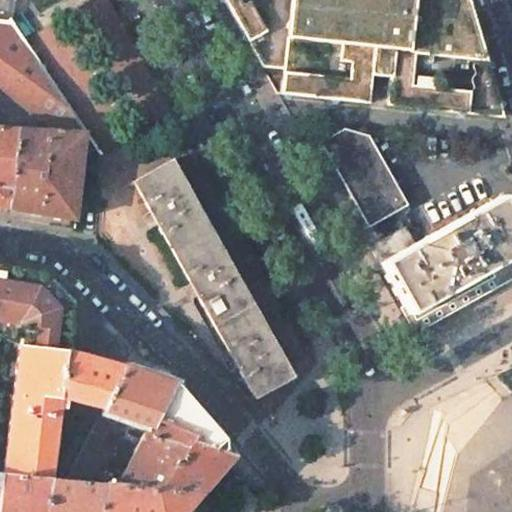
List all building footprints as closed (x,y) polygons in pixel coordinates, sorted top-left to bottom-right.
[(289,0),(224,0),(262,67),(283,68),(289,0)] [(414,34),(417,0),(289,0),(283,68),(369,78),(389,80),(409,82),(414,34)] [(494,91),(466,0),(417,0),(414,34),(409,82),(494,91)] [(11,25),(0,23),(0,88),(56,129),(56,132),(84,133),(73,117),(21,38),(16,32),(11,25)] [(369,78),(283,68),(281,94),(367,103),(369,78)] [(409,82),(389,80),(386,106),(501,119),(494,91),(409,82)] [(365,127),(344,125),(319,139),(341,181),(366,227),(396,210),(405,204),(381,159),(382,159),(365,127)] [(0,207),(9,209),(18,130),(0,128),(0,207)] [(18,130),(9,209),(36,214),(76,220),(84,133),(56,132),(18,130)] [(233,361),(253,398),(292,377),(170,160),(132,181),(153,218),(193,290),(233,361)] [(508,214),(498,196),(486,203),(439,230),(415,243),(379,263),(384,271),(408,314),(449,290),(453,298),(481,283),(476,275),(511,254),(511,212),(511,211),(508,214)] [(405,227),(370,246),(379,263),(415,243),(405,227)] [(449,290),(408,314),(416,328),(470,298),(511,274),(511,254),(476,275),(481,283),(453,298),(449,290)] [(19,345),(67,350),(72,303),(44,274),(0,266),(0,334),(4,335),(7,339),(10,342),(14,344),(17,345),(19,345)] [(59,397),(67,350),(19,345),(10,413),(56,418),(59,397)] [(103,408),(124,366),(77,353),(67,350),(59,397),(103,408)] [(170,385),(171,383),(148,375),(124,366),(103,408),(102,410),(116,415),(146,426),(150,419),(170,385)] [(177,385),(171,383),(170,385),(150,419),(160,423),(196,436),(191,442),(233,456),(236,452),(213,426),(180,389),(177,385)] [(116,415),(102,410),(66,479),(86,481),(116,415)] [(56,418),(10,413),(2,472),(48,477),(56,418)] [(155,489),(191,442),(196,436),(160,423),(150,419),(146,426),(115,484),(155,489)] [(155,489),(200,494),(225,465),(233,456),(191,442),(155,489)] [(0,472),(0,511),(45,511),(48,477),(2,472),(0,472)] [(48,477),(45,511),(112,511),(115,484),(86,481),(66,479),(48,477)] [(215,511),(246,511),(258,498),(238,483),(215,511)] [(115,484),(112,511),(184,511),(200,494),(155,489),(115,484)]
